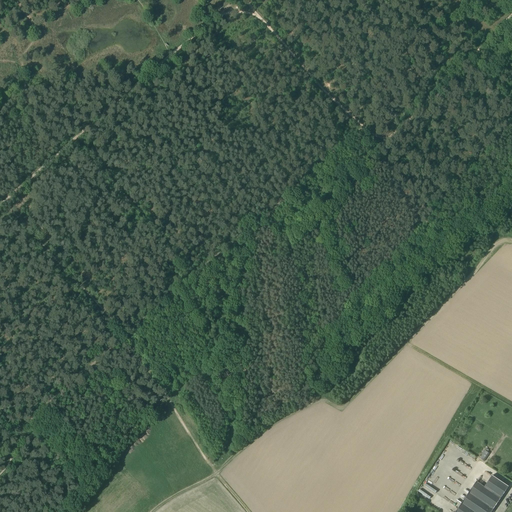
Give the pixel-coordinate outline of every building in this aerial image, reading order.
[(485,457),(488,453),(485,450),(480,458),(484,462),(486,458),(485,457)] [(458,456),(448,465),(458,476),(467,466),(458,456)] [(491,511),(501,498),(509,487),(500,481),(498,483),(490,478),(484,487),(477,481),(455,511),(491,511)] [(450,489),(455,492),(459,485),(455,482),(450,489)] [(430,495),(434,487),(423,483),(420,492),(430,496),(430,495)]
